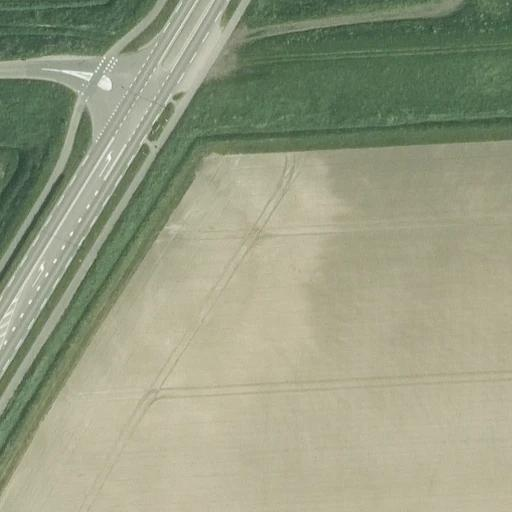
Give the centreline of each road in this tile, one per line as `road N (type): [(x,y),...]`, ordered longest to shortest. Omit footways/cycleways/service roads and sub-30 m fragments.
road 1 (track): [(511,87),(182,107)]
road 2 (secondary): [(13,318),(140,107)]
road 3 (unclassified): [(0,70),(67,72),(140,107)]
road 4 (secondary): [(140,107),(176,72),(219,0)]
